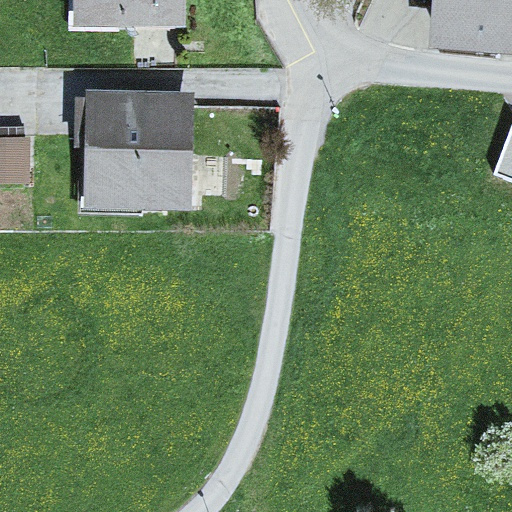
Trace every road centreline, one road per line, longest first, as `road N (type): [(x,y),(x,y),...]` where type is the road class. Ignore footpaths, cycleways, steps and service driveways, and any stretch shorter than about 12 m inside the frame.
road 1 (track): [(189,511),(249,422),(280,298),(286,67)]
road 2 (track): [(286,67),(511,78)]
